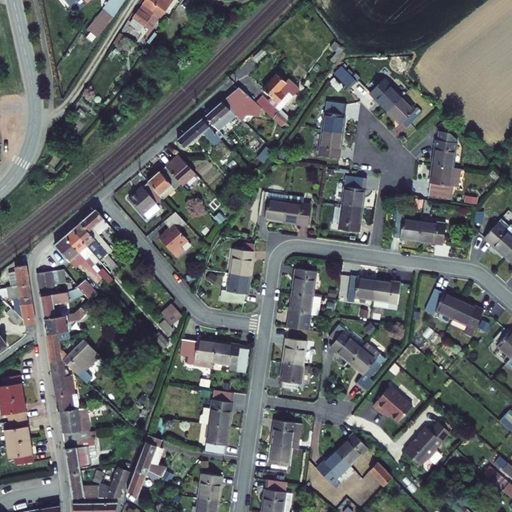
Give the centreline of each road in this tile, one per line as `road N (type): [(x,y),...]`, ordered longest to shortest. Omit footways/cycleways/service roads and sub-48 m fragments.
road 1 (residential): [(64,490),(32,261),(100,196)]
road 2 (residential): [(100,196),(200,312),(265,326)]
road 3 (residential): [(100,196),(251,64)]
road 4 (residential): [(265,326),(275,260),(285,247),(373,256)]
road 5 (unclassified): [(33,134),(73,96),(136,0)]
road 6 (residential): [(373,256),(469,270),(511,302)]
road 7 (tertiary): [(33,134),(34,95),(13,0)]
